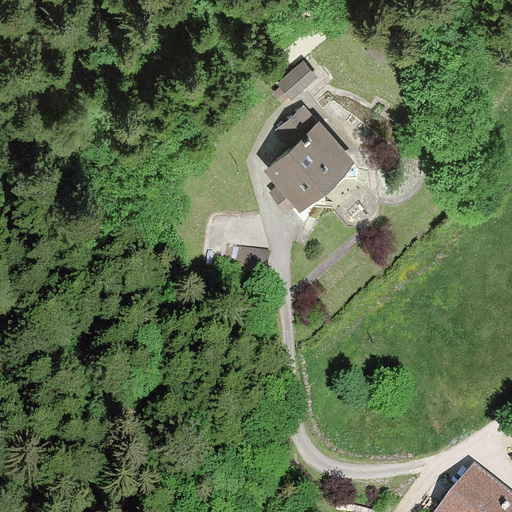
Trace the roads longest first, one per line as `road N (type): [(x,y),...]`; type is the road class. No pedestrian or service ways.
road 1 (track): [(445,468),(357,470),(326,462),(300,437),(272,198)]
road 2 (track): [(511,421),(445,468),(405,511)]
